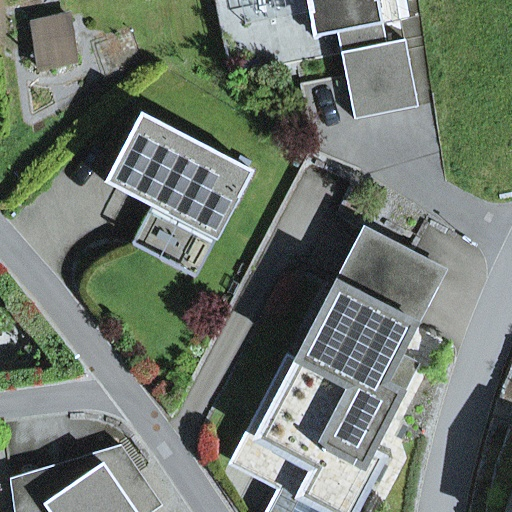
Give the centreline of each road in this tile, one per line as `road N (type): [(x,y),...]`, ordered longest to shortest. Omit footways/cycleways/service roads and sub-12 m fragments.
road 1 (residential): [(511,282),(478,365),(441,511)]
road 2 (residential): [(0,235),(125,391)]
road 3 (residential): [(125,391),(208,511)]
road 4 (residential): [(125,391),(0,407)]
